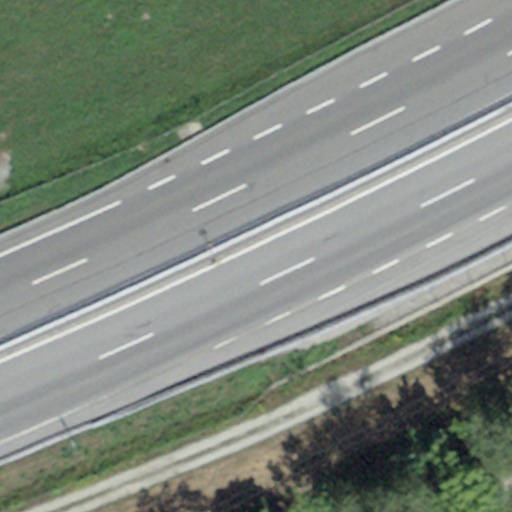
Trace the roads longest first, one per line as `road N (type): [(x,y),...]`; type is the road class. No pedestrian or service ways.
road 1 (motorway): [(511,55),(0,298)]
road 2 (motorway): [(0,403),(511,163)]
road 3 (track): [(50,511),(407,370),(511,310)]
